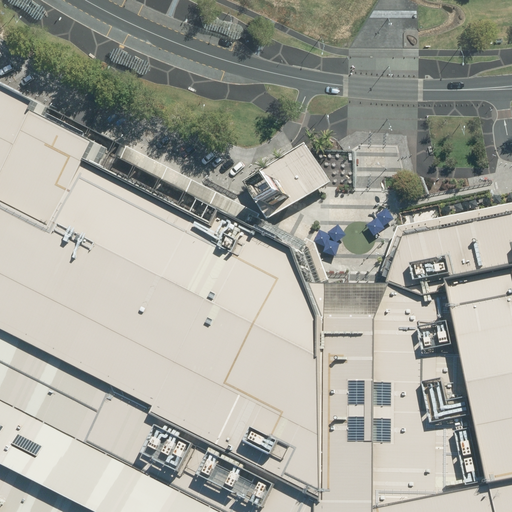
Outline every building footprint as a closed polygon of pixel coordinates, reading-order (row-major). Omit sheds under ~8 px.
[(32,0),(8,0),(34,15),(41,5),(32,0)] [(207,14),(202,26),(236,38),(241,26),(207,14)] [(113,46),(107,57),(140,73),(145,61),(113,46)] [(511,511),(511,220),(503,222),(451,234),(409,243),(395,282),(391,295),(364,295),(332,295),(313,246),(266,223),(251,216),(93,140),(7,101),(0,116),(0,511),(511,511)] [(304,142),(245,181),(269,218),(329,179),(304,142)]
